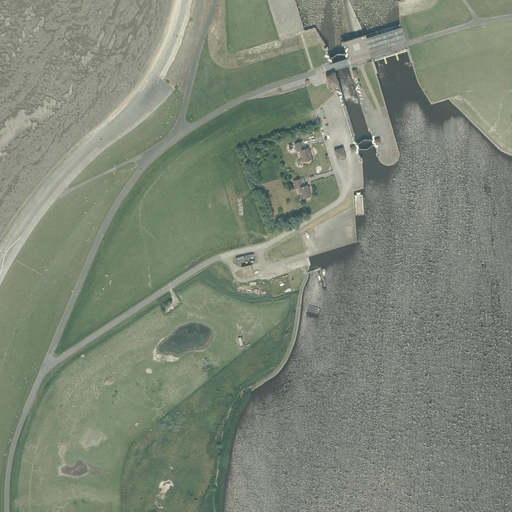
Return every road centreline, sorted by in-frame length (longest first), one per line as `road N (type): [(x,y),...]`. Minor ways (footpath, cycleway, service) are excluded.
road 1 (track): [(54,201),(152,88),(188,0)]
road 2 (track): [(219,0),(183,135)]
